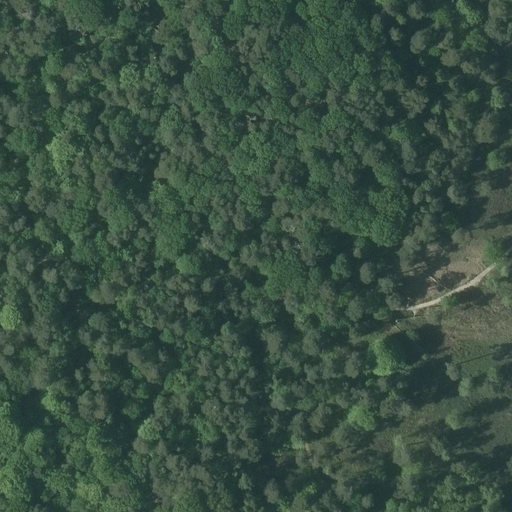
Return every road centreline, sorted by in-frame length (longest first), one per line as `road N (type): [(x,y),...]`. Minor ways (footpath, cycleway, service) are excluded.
road 1 (track): [(340,511),(310,462),(296,415),(280,296),(383,253),(452,183),(490,92),(492,0)]
road 2 (track): [(0,137),(156,494),(243,472),(334,511)]
road 3 (track): [(142,469),(70,401),(0,367)]
